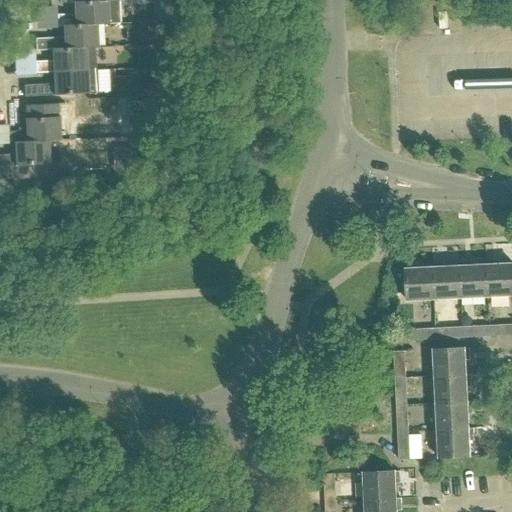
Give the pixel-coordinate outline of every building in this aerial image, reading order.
[(74,14),(57,15),(58,27),(64,27),(97,25),(119,24),(118,0),(74,2),(74,14)] [(174,13),(161,14),(162,22),(175,22),(174,13)] [(64,27),(64,38),(35,39),(36,51),(53,50),(95,48),(98,48),(97,25),(64,27)] [(147,25),(125,25),(126,41),(147,40),(147,25)] [(36,62),(36,74),(54,73),(95,71),(95,48),(53,50),(53,61),(36,62)] [(11,54),(12,75),(33,74),(32,53),(11,54)] [(155,54),(138,54),(138,66),(156,66),(155,54)] [(54,84),(23,86),(24,96),(98,92),(97,70),(95,71),(54,73),(54,84)] [(152,101),(127,102),(129,137),(154,136),(152,101)] [(50,141),(50,142),(61,142),(60,118),(67,118),(66,105),(25,106),(25,118),(25,130),(9,131),(10,143),(14,143),(15,143),(50,141)] [(61,142),(50,142),(50,141),(15,143),(14,143),(15,153),(1,154),(2,165),(0,165),(0,178),(32,177),(32,168),(62,166),(61,142)] [(136,148),(112,149),(114,172),(137,171),(136,148)] [(487,266),(489,298),(511,296),(511,265),(499,266),(499,261),(487,262),(487,266)] [(489,298),(487,266),(472,267),(471,262),(459,263),(460,267),(461,299),(489,298)] [(446,264),(433,264),(433,268),(435,300),(461,299),(460,267),(446,268),(446,264)] [(435,300),(433,268),(418,269),(418,265),(406,265),(408,302),(435,300)] [(511,335),(511,325),(490,327),(490,337),(511,335)] [(490,337),(490,327),(462,328),(463,338),(490,337)] [(436,329),(437,340),(463,338),(462,328),(436,329)] [(437,340),(436,329),(409,330),(409,341),(437,340)] [(466,361),(472,361),(471,349),(435,350),(436,377),(467,376),(466,361)] [(396,352),(397,379),(407,379),(406,352),(396,352)] [(472,376),(467,376),(436,377),(438,405),(468,403),(468,388),(473,388),(472,376)] [(397,379),(399,406),(409,406),(407,379),(397,379)] [(470,430),(469,415),(474,415),(474,403),(468,403),(438,405),(439,431),(470,430)] [(399,406),(400,433),(410,432),(409,406),(399,406)] [(470,442),(475,441),(475,430),(470,430),(439,431),(440,459),(471,457),(470,442)] [(400,433),(401,461),(411,460),(410,432),(400,433)] [(403,472),(365,474),(366,499),(399,498),(398,483),(403,483),(403,472)] [(325,476),(326,501),(337,501),(336,475),(325,476)] [(403,497),(399,498),(366,499),(366,511),(399,511),(404,511),(403,497)] [(326,501),(326,511),(337,511),(337,501),(326,501)]
